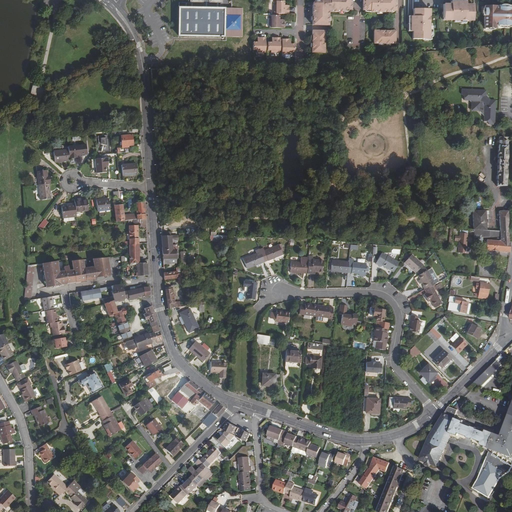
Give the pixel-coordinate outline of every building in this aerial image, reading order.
[(178,9),(178,36),(224,37),(224,9),(219,9),(219,4),(222,4),(221,0),(189,0),(189,4),(185,4),(185,9),(184,9),(179,9),(178,9)] [(313,4),(312,25),(327,25),(328,11),(343,11),(343,10),(351,10),(350,0),(318,0),(318,1),(316,2),(315,3),(313,4)] [(396,11),(395,0),(363,0),(363,10),(370,10),(369,12),(388,12),(388,11),(396,11)] [(279,14),(288,14),(288,8),(285,8),(285,6),(284,6),(284,2),(278,2),(276,2),(276,5),(274,5),(274,14),(276,14),(279,14)] [(465,18),(473,18),(473,5),(466,5),(465,2),(450,2),(450,5),(443,4),(443,18),(450,18),(450,20),(454,20),(465,21),(465,18)] [(511,7),(510,7),(498,7),(496,7),(496,6),(484,6),(484,27),(485,27),(494,27),(494,24),(496,24),(511,24),(511,7)] [(427,17),(426,9),(413,9),(413,15),(413,16),(410,16),(410,32),(412,32),(412,39),(422,39),(422,37),(429,37),(429,24),(429,17),(427,17)] [(269,20),(269,28),(283,29),(283,22),(280,22),(280,20),(279,20),(279,16),(276,16),(271,16),(271,20),(269,20)] [(431,24),(429,24),(429,37),(422,37),(422,39),(422,40),(430,40),(430,37),(432,37),(432,26),(431,26),(431,24)] [(324,31),(312,31),(312,52),(324,52),(324,31)] [(374,44),(395,44),(395,31),(374,31),(374,44)] [(257,43),(253,43),(253,51),(257,51),(257,52),(266,53),(266,46),(266,43),(266,38),(260,38),(259,42),(258,42),(257,43)] [(267,46),(267,51),(271,51),(271,53),(280,53),(280,43),(280,40),(280,39),(274,39),(274,42),(272,42),(272,43),(267,43),(267,46)] [(281,43),(281,55),(290,55),(290,53),(294,53),(294,45),(289,45),(289,44),(288,44),(288,40),(282,40),(281,43)] [(473,110),(483,110),(487,115),(487,121),(490,121),(491,120),(492,121),(492,123),(492,125),(497,125),(498,100),(493,99),(489,95),(489,90),(464,89),(464,94),(466,94),(468,96),(467,97),(467,100),(471,100),(473,103),(473,110)] [(130,135),(120,136),(121,149),(126,148),(126,147),(132,146),(130,135)] [(100,152),(107,152),(108,147),(106,147),(107,143),(106,142),(107,139),(107,136),(97,137),(98,145),(102,146),(100,152)] [(508,139),(498,138),(498,142),(499,142),(499,146),(498,146),(496,187),(505,187),(507,146),(507,143),(508,143),(508,139)] [(88,145),(67,147),(68,151),(69,159),(77,158),(77,156),(89,155),(88,145)] [(54,163),(69,161),(69,159),(68,151),(53,153),(54,163)] [(91,169),(95,169),(95,174),(105,173),(105,166),(107,166),(106,158),(94,160),(90,160),(91,169)] [(135,163),(120,165),(122,176),(136,174),(135,163)] [(36,170),(39,186),(49,185),(51,185),(50,177),(47,177),(46,169),(36,170)] [(49,185),(39,186),(40,201),(51,200),(49,185)] [(109,199),(96,201),(98,211),(110,210),(109,199)] [(83,201),(74,202),(75,205),(76,213),(88,211),(87,201),(83,201)] [(145,219),(144,202),(135,203),(136,214),(137,220),(145,219)] [(63,220),(76,218),(76,213),(75,205),(67,206),(67,208),(61,208),(63,220)] [(122,205),(114,206),(116,223),(125,222),(124,215),(122,205)] [(473,234),(474,238),(478,238),(482,238),(499,237),(499,241),(509,242),(507,212),(498,212),(499,232),(486,231),(486,223),(488,223),(487,220),(486,220),(485,212),(472,213),(473,230),(470,230),(470,232),(471,232),(472,232),(473,234)] [(137,220),(136,214),(124,215),(125,222),(128,221),(132,221),(133,221),(137,220)] [(38,227),(42,230),(48,222),(44,219),(38,227)] [(145,227),(145,219),(137,220),(133,221),(134,224),(135,225),(139,224),(140,224),(140,227),(145,227)] [(128,227),(128,240),(138,239),(137,226),(128,227)] [(457,253),(457,255),(458,253),(468,254),(468,251),(468,248),(466,248),(466,241),(470,242),(471,237),(467,237),(467,231),(459,231),(459,237),(454,236),(454,242),(458,242),(458,252),(457,253)] [(171,237),(161,236),(161,241),(163,259),(176,259),(176,250),(176,244),(175,244),(175,241),(176,241),(176,239),(178,239),(178,237),(171,237)] [(485,250),(510,253),(509,243),(509,242),(499,241),(499,239),(497,239),(496,241),(486,240),(485,250)] [(138,262),(138,245),(129,245),(129,250),(129,253),(127,254),(128,256),(129,256),(129,266),(136,265),(138,264),(138,262)] [(260,250),(265,263),(284,256),(282,252),(281,250),(280,246),(265,251),(264,249),(260,250)] [(260,250),(256,251),(257,254),(243,260),(247,270),(265,263),(260,250)] [(393,273),(399,264),(387,257),(382,254),(376,265),(381,268),(382,267),(393,273)] [(416,274),(423,266),(411,256),(404,264),(416,274)] [(314,258),(309,257),(309,259),(308,275),(315,276),(315,274),(323,274),(323,262),(315,262),(313,261),(314,260),(314,258)] [(57,261),(44,263),(47,287),(60,284),(66,283),(75,281),(75,282),(86,280),(95,278),(109,276),(107,258),(93,259),(94,268),(84,269),(83,260),(72,261),(73,270),(59,272),(57,261)] [(308,275),(309,259),(302,259),(301,264),(291,263),(290,274),(308,275)] [(142,264),(141,261),(138,262),(138,264),(136,265),(136,266),(138,266),(139,274),(139,276),(148,275),(147,263),(142,264)] [(348,275),(349,264),(332,262),(331,273),(348,275)] [(36,264),(28,266),(25,295),(32,295),(36,264)] [(367,266),(349,264),(348,275),(366,277),(367,266)] [(177,271),(164,273),(165,280),(177,279),(177,277),(177,271)] [(422,288),(424,292),(432,287),(435,286),(432,281),(427,272),(419,277),(424,287),(422,288)] [(243,300),(254,301),(256,283),(255,283),(255,281),(249,280),(248,282),(243,282),(242,294),(244,294),(243,300)] [(440,287),(438,284),(435,286),(432,287),(424,292),(425,294),(423,295),(427,302),(429,301),(433,309),(441,304),(434,292),(434,291),(440,287)] [(474,290),(479,290),(479,295),(475,295),(475,297),(487,298),(488,285),(480,285),(474,284),(474,290)] [(124,298),(125,291),(122,285),(114,286),(111,286),(112,293),(114,301),(115,301),(124,298)] [(81,292),(83,301),(101,298),(100,291),(107,290),(106,287),(81,292)] [(140,288),(137,289),(139,298),(144,297),(145,297),(150,296),(149,288),(140,288)] [(137,289),(127,291),(128,297),(128,301),(139,298),(137,289)] [(173,289),(165,289),(168,310),(170,310),(170,309),(189,306),(189,301),(184,302),(184,300),(179,301),(179,302),(175,303),(173,289)] [(44,311),(45,311),(54,309),(52,297),(42,298),(44,311)] [(454,298),(449,297),(449,299),(454,300),(454,304),(448,303),(448,304),(459,306),(458,313),(464,314),(467,303),(460,302),(460,299),(454,298)] [(114,305),(113,301),(112,301),(108,303),(104,304),(108,316),(117,313),(117,312),(117,311),(116,308),(114,305)] [(315,318),(317,307),(304,305),(304,308),(300,307),(299,315),(315,318)] [(351,325),(355,326),(356,318),(345,316),(346,307),(340,306),(338,315),(341,315),(340,325),(350,327),(351,325)] [(158,325),(151,307),(145,309),(145,310),(144,313),(146,321),(147,321),(149,320),(150,324),(151,327),(158,325)] [(322,307),(317,307),(315,318),(327,319),(327,321),(331,322),(333,309),(325,308),(322,307)] [(128,313),(127,308),(121,309),(121,311),(117,312),(117,313),(108,316),(106,317),(107,319),(114,317),(116,322),(111,325),(112,325),(108,327),(108,328),(102,330),(103,332),(117,325),(126,322),(123,314),(128,313)] [(47,324),(51,323),(57,322),(55,309),(54,309),(45,311),(47,324)] [(191,310),(181,314),(190,332),(199,328),(191,310)] [(385,331),(387,332),(388,325),(382,324),(384,312),(373,310),(372,318),(375,318),(375,323),(378,324),(377,330),(385,331)] [(274,320),(274,322),(288,324),(290,313),(275,311),(275,314),(270,313),(269,319),(274,320)] [(410,324),(409,331),(408,335),(417,337),(418,330),(419,325),(416,325),(416,321),(409,320),(409,323),(410,324)] [(53,327),(54,336),(66,334),(65,328),(64,328),(63,326),(63,321),(57,322),(51,323),(51,328),(53,327)] [(131,337),(126,322),(117,325),(121,336),(117,337),(118,342),(131,337)] [(431,329),(434,332),(440,326),(437,323),(431,329)] [(163,342),(158,325),(151,327),(153,333),(149,334),(152,343),(156,341),(157,344),(163,342)] [(470,326),(466,335),(476,340),(479,335),(478,334),(479,330),(470,326)] [(377,330),(375,329),(372,344),(376,344),(375,351),(383,352),(386,338),(383,338),(383,335),(385,335),(385,331),(377,330)] [(428,332),(436,340),(439,337),(434,332),(431,329),(428,332)] [(433,343),(436,340),(428,332),(425,335),(433,343)] [(152,343),(149,334),(137,338),(131,340),(125,342),(128,350),(137,348),(152,343)] [(256,335),(256,345),(270,347),(271,340),(271,338),(256,335)] [(66,343),(66,341),(66,338),(56,340),(57,349),(69,347),(68,342),(66,343)] [(461,350),(466,346),(459,339),(450,348),(458,356),(462,351),(461,350)] [(6,340),(0,343),(0,351),(5,360),(14,355),(6,340)] [(197,354),(204,360),(209,354),(195,341),(189,349),(196,356),(197,354)] [(408,356),(408,358),(419,353),(412,347),(408,351),(408,356)] [(151,350),(143,355),(139,356),(145,367),(157,361),(153,353),(151,350)] [(441,351),(431,361),(442,371),(451,362),(441,351)] [(301,353),(286,352),(285,368),(285,373),(299,374),(299,369),(300,369),(301,353)] [(312,358),(313,355),(307,355),(307,358),(306,357),(306,365),(311,365),(311,369),(321,370),(321,358),(314,358),(312,358)] [(492,366),(498,372),(503,367),(504,365),(501,363),(505,358),(502,356),(492,366)] [(76,359),(64,363),(67,374),(80,370),(76,359)] [(13,373),(18,382),(26,377),(17,361),(6,367),(9,372),(11,371),(13,373)] [(365,373),(382,374),(383,363),(366,362),(365,373)] [(226,378),(226,368),(226,364),(226,363),(211,363),(211,372),(221,372),(221,373),(221,378),(226,378)] [(426,382),(432,376),(434,373),(426,365),(417,374),(426,382)] [(492,366),(475,383),(483,386),(498,372),(492,366)] [(180,372),(175,368),(164,374),(165,376),(180,372)] [(150,382),(154,380),(162,376),(159,370),(151,375),(152,375),(148,378),(150,382)] [(94,372),(79,380),(88,396),(103,387),(94,372)] [(115,381),(111,372),(107,374),(113,384),(114,383),(113,382),(115,381)] [(267,387),(279,388),(280,376),(275,375),(263,374),(262,385),(267,385),(267,387)] [(434,379),(432,376),(426,382),(425,383),(428,385),(434,379)] [(18,384),(19,387),(30,381),(29,379),(18,384)] [(129,380),(120,385),(127,396),(133,393),(129,388),(133,386),(129,380)] [(24,397),(26,402),(27,402),(36,397),(30,386),(32,385),(30,381),(19,387),(24,397)] [(208,410),(215,401),(190,381),(184,385),(179,392),(177,391),(176,393),(177,394),(172,400),(182,408),(187,402),(188,400),(194,405),(197,401),(208,410)] [(95,413),(98,419),(108,413),(99,398),(86,405),(92,415),(95,413)] [(387,409),(392,410),(399,410),(405,411),(405,407),(409,408),(410,400),(393,399),(388,398),(387,409)] [(150,409),(142,399),(131,409),(139,418),(150,409)] [(363,399),(362,413),(370,414),(370,413),(378,413),(379,400),(366,399),(363,399)] [(203,419),(201,422),(208,428),(217,417),(224,409),(219,405),(213,413),(212,412),(209,415),(210,416),(205,421),(203,419)] [(431,434),(422,457),(420,460),(427,462),(426,465),(431,467),(432,464),(438,467),(447,443),(451,434),(459,436),(460,434),(468,437),(468,438),(473,440),(474,439),(482,442),(481,445),(485,446),(484,448),(494,454),(499,458),(497,462),(505,467),(507,463),(511,466),(511,406),(511,407),(501,437),(495,435),(496,433),(487,430),(486,432),(478,429),(478,428),(472,426),(472,427),(464,424),(465,421),(457,418),(459,412),(449,408),(431,434)] [(41,407),(31,411),(33,415),(34,415),(39,427),(49,423),(44,410),(42,411),(41,407)] [(107,429),(111,436),(119,431),(110,417),(108,413),(98,419),(100,423),(102,426),(102,427),(104,431),(105,430),(107,429)] [(153,419),(145,426),(153,436),(162,430),(153,419)] [(9,422),(0,424),(0,433),(3,445),(12,442),(10,435),(15,433),(13,428),(11,429),(9,422)] [(248,433),(228,423),(224,430),(225,431),(234,436),(246,442),(249,434),(248,433)] [(279,440),(283,430),(271,426),(267,436),(268,436),(267,439),(274,441),(275,439),(279,440)] [(296,438),(296,436),(292,435),(288,433),(288,432),(283,430),(279,440),(279,442),(284,444),(284,443),(293,446),(296,438)] [(234,436),(225,431),(223,433),(224,434),(221,437),(218,440),(226,447),(231,442),(230,440),(234,436)] [(154,451),(142,436),(139,439),(151,453),(154,451)] [(178,450),(184,444),(178,438),(167,449),(174,456),(179,451),(178,450)] [(310,444),(311,441),(302,438),(302,440),(299,439),(296,438),(293,446),(307,452),(310,444)] [(135,459),(142,452),(132,441),(125,448),(135,459)] [(54,457),(46,444),(40,448),(42,451),(39,453),(45,463),(54,457)] [(320,448),(310,444),(307,452),(306,455),(316,458),(320,448)] [(229,461),(214,446),(201,460),(208,467),(217,457),(225,465),(229,461)] [(292,450),(306,455),(307,452),(293,446),(292,450)] [(14,450),(4,450),(4,467),(16,466),(16,462),(15,462),(14,450)] [(327,453),(323,452),(320,460),(319,462),(318,465),(326,467),(327,465),(328,461),(332,462),(334,455),(331,453),(330,455),(327,453)] [(149,472),(162,461),(156,453),(143,464),(147,470),(149,472)] [(343,455),(339,453),(335,463),(343,466),(343,465),(347,466),(348,463),(351,456),(347,455),(347,456),(343,455)] [(249,472),(251,472),(251,467),(250,468),(248,457),(238,458),(239,473),(249,472)] [(389,463),(374,457),(371,465),(359,484),(365,487),(365,489),(366,489),(379,469),(386,472),(389,463)] [(210,470),(199,460),(196,462),(199,466),(200,465),(201,466),(196,471),(203,478),(210,470)] [(142,474),(147,470),(143,464),(138,469),(142,474)] [(378,511),(387,511),(404,470),(398,468),(395,467),(394,466),(377,511),(378,511)] [(196,471),(192,467),(189,470),(192,473),(193,473),(194,474),(189,479),(190,479),(196,485),(203,478),(196,471)] [(213,473),(210,470),(203,478),(206,480),(213,473)] [(137,483),(140,479),(132,471),(129,474),(130,476),(127,479),(126,478),(123,481),(133,491),(136,488),(134,486),(135,485),(136,486),(138,484),(137,483)] [(239,473),(238,473),(240,492),(249,491),(249,486),(250,486),(249,472),(239,473)] [(64,491),(67,488),(54,475),(47,482),(51,487),(57,492),(56,493),(59,496),(64,491)] [(197,486),(198,487),(206,480),(203,478),(196,485),(197,486)] [(191,494),(192,496),(196,492),(193,490),(197,486),(196,485),(190,479),(186,483),(183,486),(190,493),(191,494)] [(273,490),(284,494),(285,492),(286,489),(288,484),(276,480),(273,490)] [(289,497),(301,501),(301,500),(302,500),(305,491),(291,487),(292,484),(288,483),(288,484),(286,489),(290,491),(289,493),(291,494),(289,497)] [(78,491),(71,484),(67,488),(64,491),(68,494),(69,493),(73,497),(72,498),(71,499),(75,503),(77,505),(75,507),(79,511),(87,502),(77,492),(78,491)] [(178,487),(176,489),(177,490),(174,493),(171,496),(178,503),(187,494),(180,488),(178,487)] [(308,502),(308,503),(315,505),(318,496),(313,494),(309,492),(310,490),(306,489),(305,491),(302,500),(308,502)] [(9,502),(10,503),(15,498),(8,491),(0,498),(0,503),(4,507),(4,508),(9,502)] [(342,510),(341,511),(342,511),(349,511),(357,498),(350,494),(345,503),(341,501),(338,508),(342,510)] [(127,505),(120,498),(116,501),(123,508),(127,505)] [(212,501),(207,511),(208,511),(216,511),(218,508),(220,505),(216,503),(212,501)]
